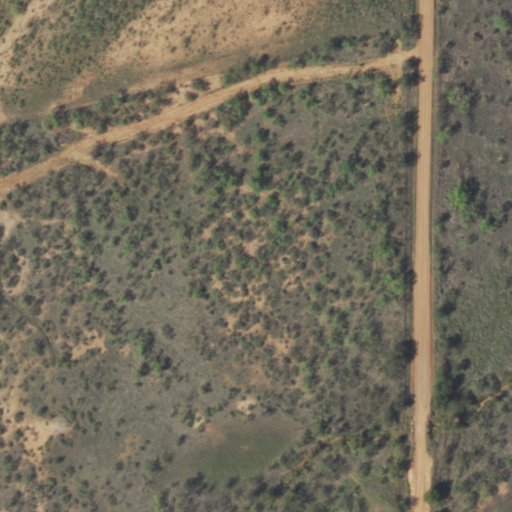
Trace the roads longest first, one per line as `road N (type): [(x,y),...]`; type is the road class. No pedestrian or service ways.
road 1 (residential): [(421,511),(429,0)]
road 2 (track): [(0,174),(428,41)]
